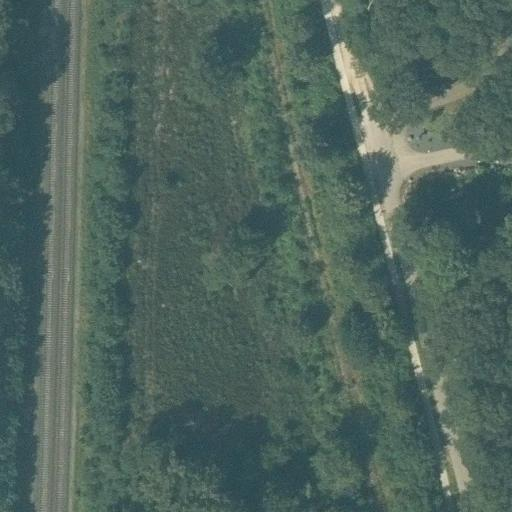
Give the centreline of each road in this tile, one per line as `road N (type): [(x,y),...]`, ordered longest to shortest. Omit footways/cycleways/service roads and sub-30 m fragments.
road 1 (unclassified): [(470,511),(374,119)]
road 2 (track): [(374,119),(345,0)]
